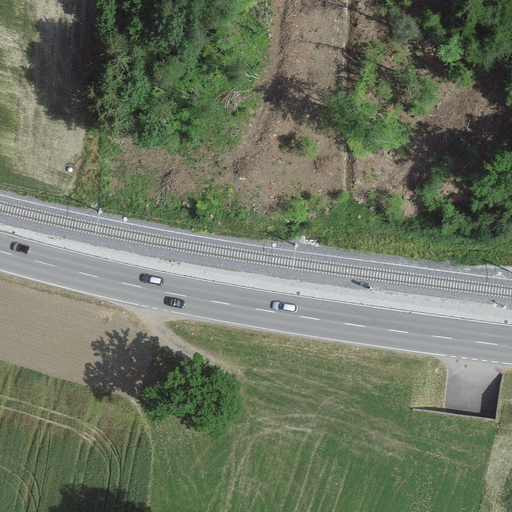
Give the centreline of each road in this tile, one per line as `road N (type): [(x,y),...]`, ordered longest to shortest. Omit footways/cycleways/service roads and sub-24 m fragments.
road 1 (secondary): [(0,251),(237,305),(511,344)]
road 2 (track): [(146,287),(156,322),(177,348),(284,397),(440,441)]
